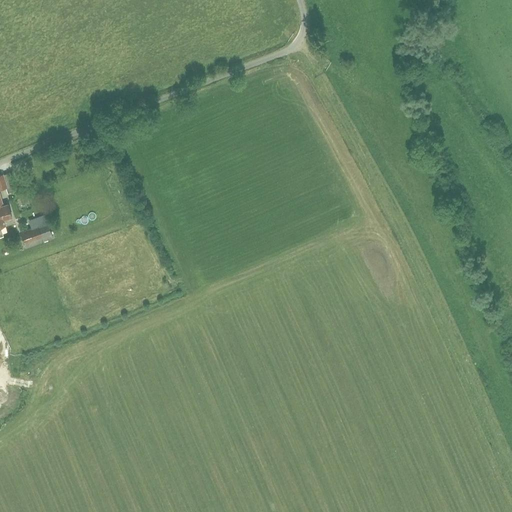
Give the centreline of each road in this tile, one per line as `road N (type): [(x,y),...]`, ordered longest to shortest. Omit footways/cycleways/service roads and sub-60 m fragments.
road 1 (track): [(511,464),(394,206),(298,43)]
road 2 (unclassified): [(0,165),(292,49),(305,24),(299,0)]
